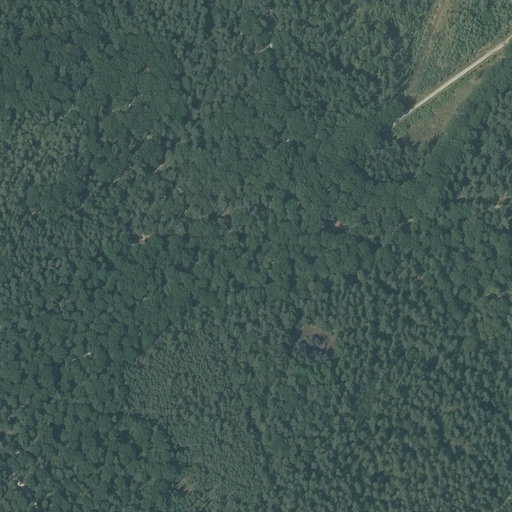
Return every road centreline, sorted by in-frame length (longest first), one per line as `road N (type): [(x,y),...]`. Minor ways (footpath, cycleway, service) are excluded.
road 1 (track): [(0,399),(209,287),(247,256)]
road 2 (track): [(247,256),(511,251)]
road 3 (track): [(511,36),(329,165)]
road 4 (track): [(269,0),(281,101),(329,165)]
road 5 (track): [(511,58),(424,204)]
road 6 (track): [(208,0),(208,38),(200,50),(90,44)]
road 7 (track): [(0,53),(90,44),(86,0)]
road 8 (track): [(247,256),(269,219),(329,165)]
road 9 (track): [(445,0),(402,115)]
